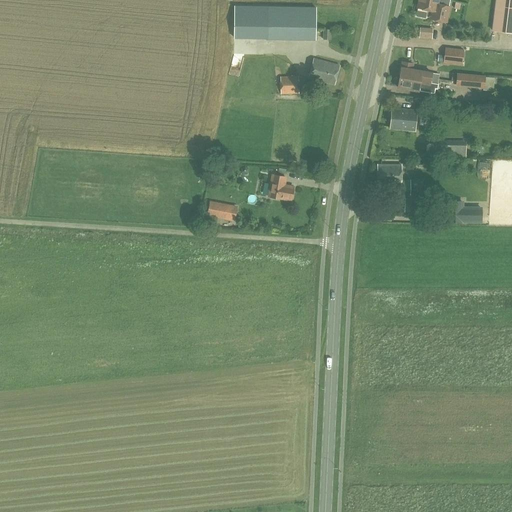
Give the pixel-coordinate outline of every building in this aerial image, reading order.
[(418,8),(416,16),(425,18),(426,10),(431,11),(436,12),(434,20),(446,22),(449,7),(448,7),(450,0),(448,0),(419,0),(418,8)] [(511,0),(495,0),(492,30),(511,32),(511,0)] [(235,6),(234,38),(266,38),(316,39),(316,8),(266,7),(235,6)] [(424,32),(424,40),(437,40),(437,32),(424,32)] [(443,61),(443,63),(462,65),(462,62),(463,60),(464,50),(445,48),(444,54),(443,61)] [(334,85),(339,65),(314,59),(309,78),(334,85)] [(402,62),(401,68),(398,87),(418,91),(418,90),(434,93),(435,88),(437,89),(438,84),(430,83),(431,78),(432,73),(421,71),(412,70),(413,64),(402,62)] [(453,81),(455,75),(445,73),(444,79),(453,81)] [(491,83),(492,78),(485,77),(485,76),(456,73),(455,86),(484,89),(485,83),(491,83)] [(281,94),(299,94),(299,76),(280,77),(281,94)] [(415,131),(417,110),(391,108),(390,129),(415,131)] [(466,157),(466,141),(435,140),(435,157),(466,157)] [(424,211),(424,195),(410,195),(410,181),(401,181),(401,165),(377,165),(377,185),(401,185),(401,196),(405,196),(405,211),(424,211)] [(217,166),(216,176),(217,176),(221,177),(222,177),(224,167),(217,166)] [(291,200),(294,187),(285,185),(286,177),(272,175),(269,196),(291,200)] [(481,208),(462,208),(462,201),(446,201),(445,222),(462,222),(462,223),(481,223),(481,208)] [(233,220),(234,214),(226,212),(227,206),(210,203),(208,215),(233,220)]
